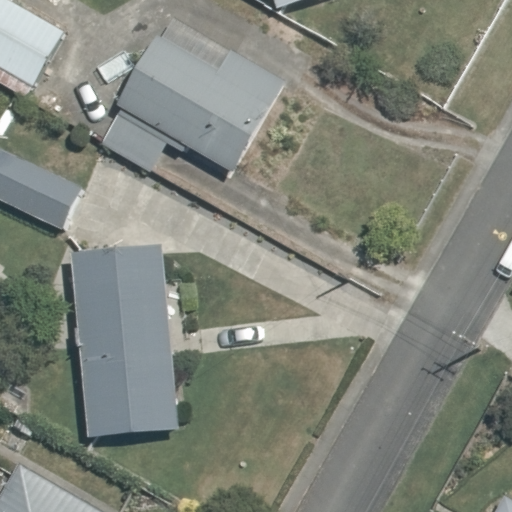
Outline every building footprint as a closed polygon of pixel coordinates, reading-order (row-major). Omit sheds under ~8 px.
[(74,37),(11,0),(0,0),(0,80),(35,101),(74,37)] [(283,0),(287,13),(331,0),(283,0)] [(161,174),(179,140),(248,178),(297,87),(242,58),(231,78),(169,45),(113,148),(161,174)] [(8,153),(0,171),(0,200),(73,233),(92,191),(8,153)] [(177,253),(85,260),(99,443),(191,436),(177,253)] [(0,511),(99,511),(28,472),(5,511),(2,511),(0,510),(0,511)]
